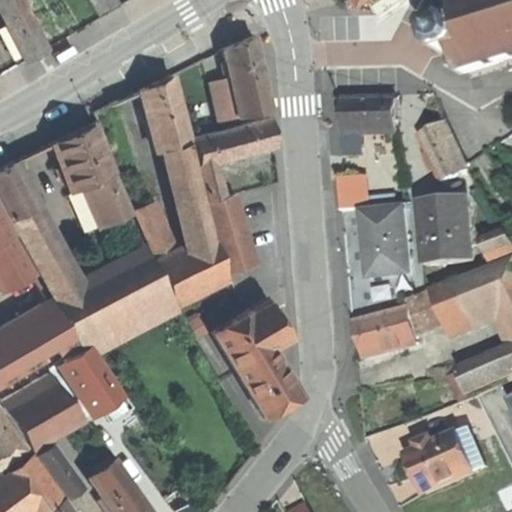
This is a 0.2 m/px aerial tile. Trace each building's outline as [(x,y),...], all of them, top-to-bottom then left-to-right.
[(34,28),(19,0),(0,0),(0,15),(13,39),(34,28)] [(86,0),(87,0),(98,19),(119,6),(115,0),(86,0)] [(511,0),(440,0),(447,25),(441,27),(440,25),(434,27),(436,32),(438,31),(443,49),(441,50),(443,55),(447,54),(447,52),(455,50),(462,74),(511,58),(511,0)] [(46,50),(34,28),(13,39),(24,61),(46,50)] [(243,100),(277,92),(265,39),(249,46),(233,53),(239,80),(243,100)] [(169,156),(197,147),(180,80),(164,88),(148,95),(165,156),(169,156)] [(243,100),(239,80),(214,85),(223,126),(248,121),(243,100)] [(282,113),(277,92),(243,100),(248,121),(282,113)] [(365,135),(399,133),(398,100),(343,101),(344,119),(344,135),(365,135)] [(198,142),(205,170),(218,166),(284,151),(281,137),(277,122),(198,142)] [(420,136),(443,184),(470,171),(457,144),(447,123),(420,136)] [(81,139),(60,149),(78,197),(89,194),(104,237),(141,220),(102,129),(81,139)] [(365,157),(365,135),(344,135),(345,158),(365,157)] [(207,187),(197,147),(169,156),(177,192),(207,187)] [(0,176),(0,192),(13,226),(49,209),(26,164),(0,176)] [(228,203),(218,166),(205,170),(214,206),(228,203)] [(346,212),(368,210),(366,183),(360,179),(343,180),(346,212)] [(220,237),(207,187),(177,192),(193,249),(220,237)] [(0,248),(19,238),(13,226),(0,192),(0,248)] [(243,198),(228,203),(214,206),(225,244),(233,252),(236,278),(265,268),(243,198)] [(427,267),(475,263),(473,234),(471,207),(442,209),(442,202),(422,204),(427,267)] [(141,216),(163,268),(185,259),(183,254),(163,207),(154,211),(141,216)] [(28,255),(57,306),(90,281),(49,209),(13,226),(28,255)] [(369,279),(411,275),(406,209),(363,213),(366,245),(369,279)] [(488,246),(496,266),(511,259),(511,235),(511,234),(488,246)] [(236,284),(220,237),(193,249),(183,254),(185,259),(163,268),(184,309),(218,293),(236,284)] [(0,269),(28,255),(19,238),(0,248),(0,269)] [(185,316),(151,249),(90,281),(57,306),(85,356),(98,349),(107,357),(185,316)] [(57,306),(28,255),(0,269),(0,281),(24,326),(57,306)] [(451,343),(502,325),(511,343),(511,259),(496,266),(408,300),(411,308),(422,339),(446,330),(451,343)] [(276,304),(218,338),(272,425),(310,396),(282,350),(300,341),(276,304)] [(85,356),(57,306),(24,326),(0,339),(0,398),(1,400),(66,367),(85,356)] [(363,340),(367,357),(421,344),(422,339),(411,308),(358,323),(363,340)] [(98,349),(85,356),(66,367),(100,419),(129,399),(98,349)] [(469,396),(511,378),(511,353),(462,375),(469,396)] [(60,377),(9,406),(43,455),(59,445),(65,440),(74,435),(92,423),(60,377)] [(0,403),(0,476),(35,451),(0,403)] [(420,476),(428,495),(476,475),(462,441),(460,436),(437,445),(420,452),(412,456),(420,476)] [(476,436),(462,441),(476,475),(490,469),(476,436)] [(417,445),(420,452),(437,445),(434,438),(417,445)] [(92,491),(59,445),(43,455),(76,502),(92,491)] [(43,455),(0,482),(0,511),(58,511),(76,502),(43,455)] [(157,511),(122,461),(103,476),(99,471),(94,475),(97,480),(91,484),(102,504),(108,511),(157,511)] [(82,511),(76,502),(58,511),(82,511)]
